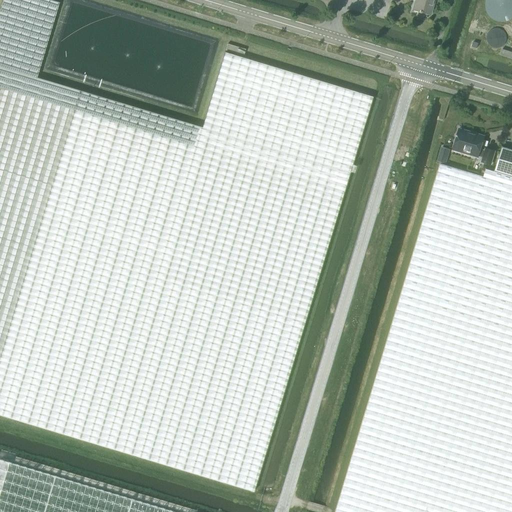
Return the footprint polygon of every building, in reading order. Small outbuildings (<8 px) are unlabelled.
[(202,128),(36,78),(59,3),(49,0),(2,0),(0,7),(0,415),(253,492),(372,97),(224,53),(202,128)] [(429,16),(433,0),(416,0),(413,11),(429,16)] [(245,49),(227,44),(225,50),(243,55),(245,49)] [(511,52),(502,49),(500,55),(511,58),(511,52)] [(490,164),(494,151),(486,148),(485,150),(480,149),(484,137),(483,136),(483,137),(475,135),(475,134),(474,134),(474,137),(469,135),(470,132),(459,129),(457,134),(456,134),(456,136),(456,137),(453,149),(454,149),(454,148),(462,150),(461,152),(478,156),(483,157),(482,161),(490,164)] [(511,149),(502,147),(494,171),(511,176),(511,149)] [(511,511),(511,176),(494,171),(486,169),(484,176),(440,163),(336,511),(511,511)] [(0,511),(174,511),(48,474),(0,459),(0,511)]
